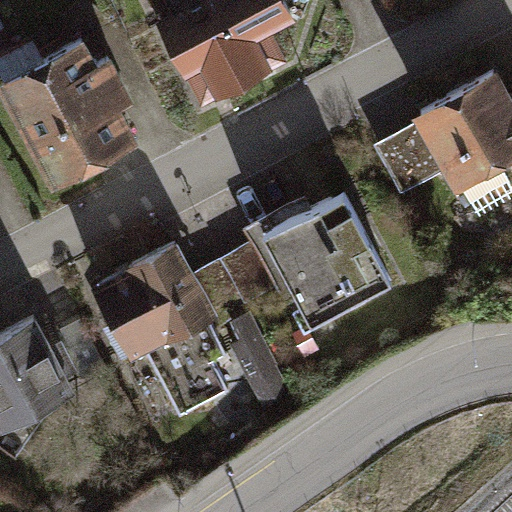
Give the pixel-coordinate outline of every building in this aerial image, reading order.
[(283,57),(267,24),(292,12),(285,0),(175,0),(181,10),(162,19),(203,98),(283,57)] [(3,77),(54,175),(132,135),(113,98),(127,91),(107,55),(94,62),(81,37),(3,77)] [(494,69),(422,107),(460,177),(511,149),(511,101),(511,102),(494,69)] [(276,287),(298,328),(392,278),(344,189),(250,238),(276,287)] [(250,238),(190,271),(210,309),(219,325),(249,309),(245,303),(276,287),(250,238)] [(108,325),(123,353),(145,342),(181,410),(229,384),(214,356),(227,348),(207,311),(210,309),(190,271),(174,240),(134,261),(135,264),(99,283),(119,320),(108,325)] [(247,312),(233,320),(243,337),(245,340),(258,332),(247,312)] [(0,440),(3,443),(32,403),(70,383),(34,315),(0,332),(0,440)] [(245,340),(243,337),(233,342),(253,377),(274,365),(276,364),(258,332),(245,340)] [(267,403),(289,391),(274,365),(253,377),(267,403)]
